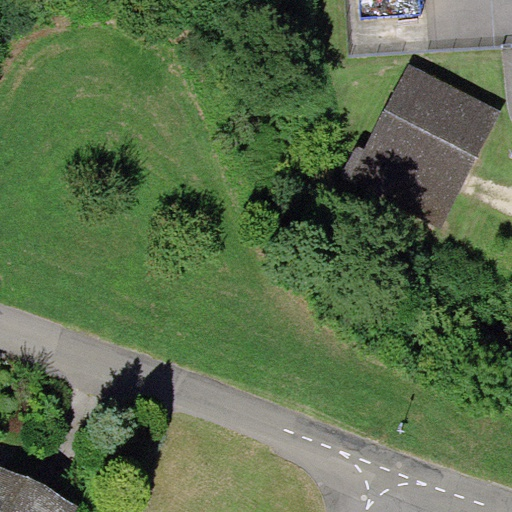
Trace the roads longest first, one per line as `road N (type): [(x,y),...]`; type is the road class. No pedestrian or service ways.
road 1 (residential): [(0,333),(372,479)]
road 2 (residential): [(372,479),(490,511)]
